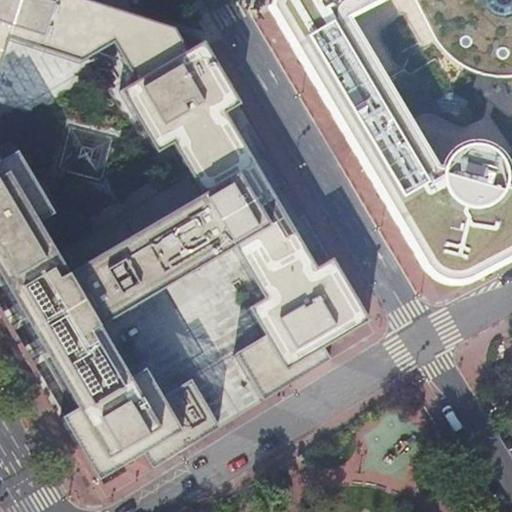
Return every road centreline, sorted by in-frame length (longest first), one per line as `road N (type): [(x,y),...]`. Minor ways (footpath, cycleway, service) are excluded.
road 1 (residential): [(217,0),(423,340)]
road 2 (residential): [(423,340),(139,511)]
road 3 (residential): [(423,340),(511,487)]
